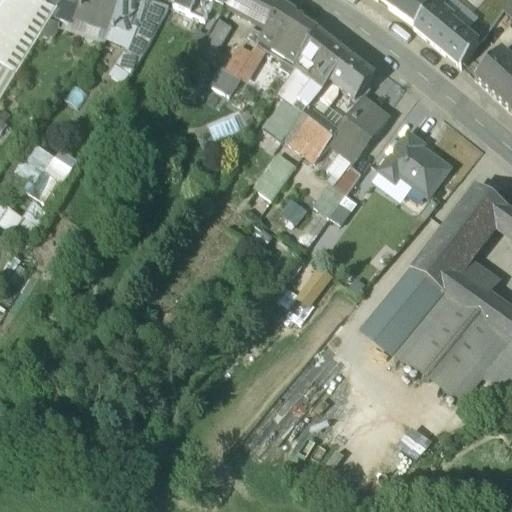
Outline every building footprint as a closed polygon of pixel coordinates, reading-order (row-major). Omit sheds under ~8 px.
[(45,11),(12,0),(0,0),(0,74),(16,84),(57,16),(45,12),(45,11)] [(12,0),(45,11),(46,11),(49,0),(12,0)] [(67,0),(64,5),(79,10),(93,13),(96,0),(67,0)] [(121,0),(96,0),(93,13),(79,10),(74,27),(109,38),(111,32),(115,19),(121,0)] [(138,5),(123,0),(121,0),(115,19),(132,24),(131,26),(141,30),(142,30),(150,7),(139,3),(138,5)] [(212,10),(188,0),(179,0),(173,15),(205,28),(212,10)] [(216,0),(188,0),(212,10),(214,6),(216,0)] [(230,0),(216,0),(214,6),(225,11),(230,0)] [(284,12),(261,0),(230,0),(225,11),(269,35),(284,12)] [(408,0),(407,0),(378,0),(376,5),(413,30),(424,10),(408,0)] [(430,0),(407,0),(408,0),(424,10),(430,0)] [(444,7),(434,0),(427,11),(428,12),(437,19),(444,7)] [(511,0),(510,0),(502,13),(511,22),(511,0)] [(150,7),(142,30),(141,30),(121,62),(136,72),(149,49),(155,36),(168,12),(150,7)] [(294,19),(284,12),(260,48),(270,54),(272,59),(285,67),(307,33),(304,30),(302,24),(296,25),(294,19)] [(437,19),(428,12),(413,33),(460,73),(473,55),(455,41),(459,36),(437,19)] [(132,24),(115,19),(111,32),(128,37),(131,26),(132,24)] [(197,61),(211,68),(230,33),(217,26),(197,61)] [(307,33),(285,67),(294,73),(316,38),(307,33)] [(347,63),(316,38),(294,73),(293,75),(320,98),(328,89),(347,63)] [(252,60),(240,54),(226,77),(238,84),(252,60)] [(511,114),(511,69),(498,57),(474,82),(511,116),(511,114)] [(121,62),(114,72),(129,82),(136,72),(121,62)] [(347,63),(328,89),(333,93),(354,108),(372,83),(347,63)] [(294,73),(285,67),(280,77),(288,82),(293,75),(294,73)] [(16,84),(0,74),(0,109),(1,110),(16,84)] [(228,103),(238,84),(226,77),(222,75),(211,94),(228,103)] [(193,108),(206,86),(191,77),(178,100),(193,108)] [(320,98),(307,116),(314,121),(324,107),(323,106),(333,93),(328,89),(320,98)] [(336,138),(327,150),(341,160),(353,170),(386,125),(360,107),(336,138)] [(314,121),(307,116),(296,129),(326,152),(327,150),(336,138),(314,121)] [(296,129),(283,146),(314,170),(327,153),(326,152),(296,129)] [(423,151),(407,140),(379,179),(394,190),(399,184),(428,205),(449,176),(420,155),(423,151)] [(32,156),(14,186),(33,197),(43,181),(63,195),(77,172),(61,162),(56,169),(32,156)] [(339,188),(350,174),(353,170),(341,160),(327,178),(339,188)] [(278,163),(262,186),(278,197),(293,174),(278,163)] [(350,174),(339,188),(333,194),(330,191),(314,215),(330,227),(360,182),(350,174)] [(511,219),(476,192),(463,210),(494,233),(511,246),(511,219)] [(307,221),(291,209),(281,223),(296,234),(307,221)] [(463,210),(426,262),(456,285),(468,268),(494,233),(463,210)] [(46,220),(34,213),(11,252),(24,259),(46,220)] [(0,234),(16,240),(22,224),(0,216),(0,234)] [(426,262),(411,281),(424,291),(442,305),(509,355),(511,357),(511,327),(487,308),(456,285),(426,262)] [(468,268),(456,285),(487,308),(499,292),(468,268)] [(410,280),(360,345),(393,370),(393,368),(394,368),(376,354),(424,291),(411,281),(410,280)] [(424,291),(376,354),(394,368),(442,305),(424,291)] [(509,355),(442,305),(394,368),(393,368),(460,419),(479,393),(509,355)] [(511,357),(509,355),(479,393),(497,405),(511,410),(511,357)]
